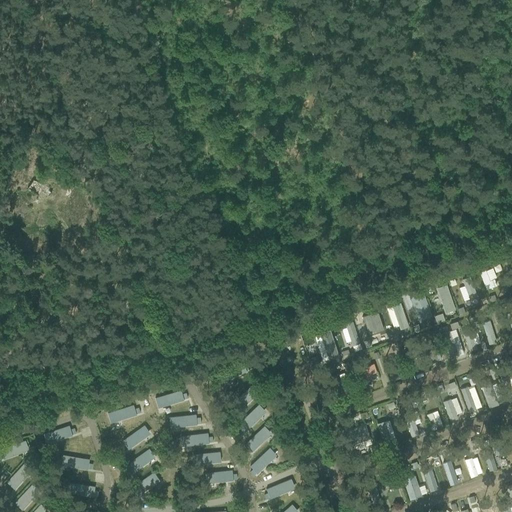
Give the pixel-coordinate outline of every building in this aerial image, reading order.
[(26,186),(44,197),(50,187),(32,176),(26,186)] [(497,285),(494,278),(489,280),(486,270),(485,269),(479,272),(486,290),(497,285)] [(464,286),(459,288),(464,301),(469,299),(477,296),(469,276),(462,279),(464,286)] [(455,309),(446,284),(436,288),(445,312),(455,309)] [(432,315),(423,292),(409,298),(418,321),(432,315)] [(408,326),(400,302),(391,305),(392,306),(399,326),(400,329),(408,326)] [(383,329),(378,313),(371,315),(370,314),(362,316),(363,320),(364,320),(368,333),(375,331),(376,331),(383,329)] [(442,313),(434,316),(436,323),(444,320),(442,313)] [(346,328),(341,329),(346,342),(350,341),(352,346),(359,343),(352,321),(345,324),(346,328)] [(457,321),(449,324),(451,329),(459,327),(457,321)] [(495,340),(488,321),(482,323),(488,343),(495,340)] [(449,330),(441,333),(449,359),(459,355),(458,355),(464,353),(455,329),(449,331),(449,330)] [(320,334),(314,336),(322,361),(328,359),(329,360),(339,357),(330,330),(320,333),(320,334)] [(471,331),(463,333),(469,351),(477,349),(475,344),(480,343),(476,331),(471,333),(471,331)] [(398,333),(391,335),(393,342),(400,339),(398,333)] [(441,360),(436,345),(424,350),(429,364),(441,360)] [(348,350),(341,352),(344,359),(350,357),(348,350)] [(417,368),(411,351),(404,354),(410,373),(418,371),(417,368)] [(317,356),(311,358),(313,365),(319,363),(317,356)] [(242,362),(217,372),(221,382),(246,371),(246,370),(250,368),(248,364),(244,365),(242,362)] [(369,375),(376,372),(373,363),(358,368),(362,380),(370,377),(369,375)] [(492,366),(486,368),(488,375),(494,373),(492,366)] [(345,394),(338,374),(331,376),(338,396),(345,394)] [(497,400),(491,385),(488,377),(479,381),(489,407),(498,404),(497,400)] [(511,387),(508,377),(501,379),(507,398),(511,395),(511,387)] [(254,383),(233,401),(240,409),(260,391),(254,383)] [(476,409),(468,389),(467,386),(460,389),(469,412),(476,409)] [(432,388),(424,391),(426,397),(434,394),(432,388)] [(181,390),(155,398),(158,408),(184,400),(183,399),(187,398),(186,393),(182,394),(181,390)] [(456,414),(450,399),(443,401),(450,421),(458,418),(456,414)] [(394,402),(387,404),(388,410),(396,407),(394,402)] [(258,404),(239,423),(242,426),(239,429),(243,432),(246,429),(246,430),(266,411),(258,404)] [(133,405),(107,413),(110,423),(136,414),(140,412),(138,407),(134,409),(133,405)] [(437,428),(432,412),(426,414),(432,431),(438,429),(437,428)] [(415,424),(411,413),(404,415),(411,437),(419,434),(415,424)] [(196,414),(169,417),(169,427),(197,424),(196,414)] [(419,433),(424,432),(419,415),(414,417),(419,433)] [(392,442),(385,422),(384,421),(376,424),(384,446),(392,443),(392,442)] [(370,438),(365,424),(349,430),(354,444),(370,439),(370,438)] [(69,425),(43,434),(46,443),(72,435),(72,434),(76,433),(74,428),(70,429),(69,425)] [(144,425),(122,441),(128,449),(150,433),(144,425)] [(264,425),(244,444),(251,452),(271,433),(264,425)] [(207,433),(180,436),(182,446),(208,443),(208,442),(212,441),(212,436),(208,437),(207,433)] [(0,451),(1,453),(0,453),(0,459),(3,458),(3,459),(28,450),(25,440),(0,449),(0,451)] [(269,447),(250,466),(253,469),(250,472),(253,475),(256,473),(257,473),(276,455),(269,447)] [(129,467),(126,470),(129,474),(132,472),(133,472),(155,457),(149,448),(127,464),(129,467)] [(496,469),(490,448),(482,450),(489,471),(496,469)] [(198,454),(192,454),(193,465),(220,462),(220,452),(198,454)] [(62,455),(61,465),(87,469),(87,468),(91,469),(92,464),(88,463),(89,459),(62,455)] [(477,474),(472,459),(471,458),(464,460),(470,478),(477,476),(477,474)] [(457,482),(450,460),(442,463),(450,485),(457,482)] [(25,462),(7,482),(14,489),(32,469),(25,462)] [(431,469),(424,472),(430,491),(437,489),(431,469)] [(232,470),(205,473),(206,483),(233,480),(233,479),(237,478),(236,473),(232,474),(232,470)] [(154,472),(131,488),(137,496),(159,480),(154,472)] [(418,487),(414,476),(403,480),(410,500),(421,496),(421,494),(418,487)] [(267,493),(264,494),(266,499),(269,497),(270,498),(294,488),(291,479),(266,489),(267,493)] [(373,479),(366,481),(372,502),(380,500),(373,479)] [(68,482),(66,492),(93,496),(97,496),(98,491),(94,490),(95,486),(68,482)] [(33,483),(14,503),(22,509),(40,490),(33,483)] [(511,511),(510,507),(509,502),(500,505),(502,511),(511,511)]
